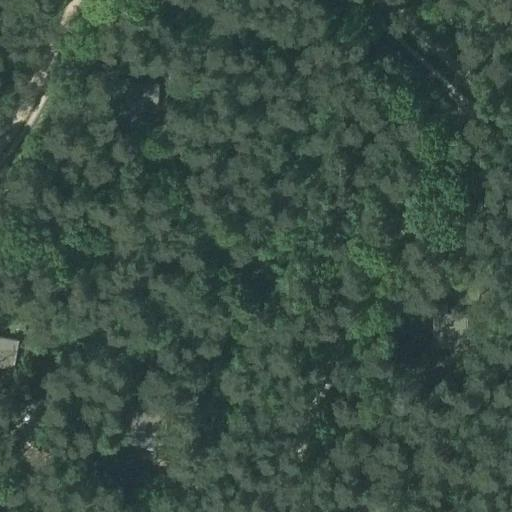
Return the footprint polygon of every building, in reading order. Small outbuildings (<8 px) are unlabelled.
[(105,91),(105,102),(112,102),(112,103),(157,105),(158,83),(113,80),(113,91),(105,91)] [(288,215),(285,222),(294,225),(296,218),(288,215)] [(225,227),(217,262),(261,271),(264,255),(271,256),(274,238),(225,227)] [(433,304),(427,304),(427,312),(434,313),(433,347),(467,347),(467,313),(443,313),(443,303),(433,303),(433,304)] [(0,336),(0,365),(12,368),(17,340),(0,336)] [(116,408),(114,424),(122,425),(120,441),(159,446),(160,438),(164,415),(124,409),(116,408)] [(354,497),(338,511),(373,511),(378,508),(381,511),(382,511),(385,508),(381,504),(378,507),(362,490),(360,492),(355,486),(348,492),(354,497)]
